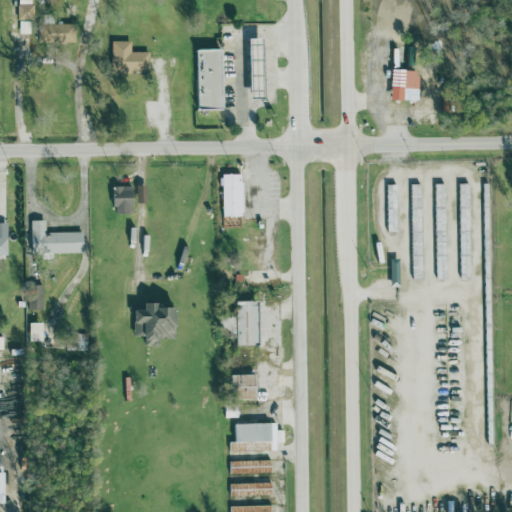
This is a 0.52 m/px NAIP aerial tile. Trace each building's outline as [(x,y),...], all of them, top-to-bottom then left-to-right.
[(15,0),(16,20),(31,20),(30,0),(15,0)] [(29,35),(28,22),(17,22),(18,35),(29,35)] [(74,44),(73,24),(37,25),(37,45),(74,44)] [(260,39),(246,39),(247,99),(261,99),(260,39)] [(129,42),(110,42),(109,72),(147,73),(147,53),(129,52),(129,42)] [(196,111),(220,110),(219,50),(194,50),(196,111)] [(409,102),(411,71),(389,70),(389,101),(409,102)] [(221,217),(241,217),(241,175),(221,175),(221,217)] [(434,231),(444,231),(443,184),(433,184),(434,231)] [(457,184),(458,233),(469,233),(467,184),(457,184)] [(395,185),(384,185),(386,232),(396,232),(395,185)] [(420,232),(419,185),(409,185),(410,232),(420,232)] [(144,204),(145,186),(134,186),(134,204),(144,204)] [(130,187),(111,187),(112,215),(131,215),(130,187)] [(80,233),(43,234),(43,221),(29,222),(30,254),(40,254),(40,260),(51,260),(51,254),(81,253),(80,233)] [(41,286),(27,286),(27,311),(40,311),(41,286)] [(234,346),(256,346),(255,302),(233,302),(234,346)] [(172,340),(172,309),(157,309),(157,303),(131,304),(131,337),(142,337),(142,346),(157,346),(157,340),(172,340)] [(219,333),(233,333),(233,317),(219,317),(219,333)] [(27,342),(40,342),(40,324),(27,324),(27,342)] [(85,335),(68,334),(68,350),(84,351),(85,335)] [(254,400),(254,375),(229,376),(229,400),(254,400)] [(233,443),(268,443),(268,451),(275,451),(275,444),(282,443),(282,431),(275,431),(274,424),(232,425),(233,443)] [(270,474),(269,461),(228,461),(228,475),(270,474)] [(228,484),(228,497),(269,496),(269,483),(228,484)]
